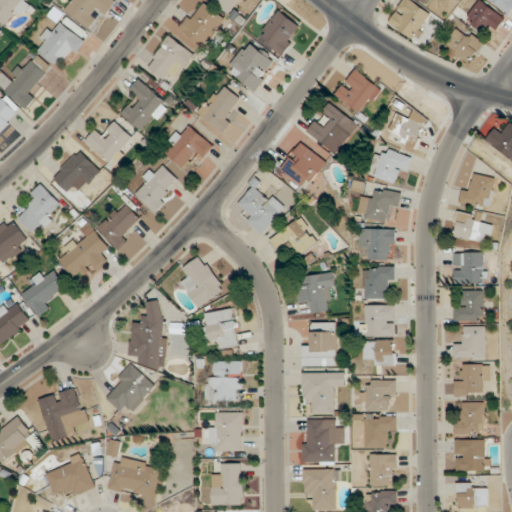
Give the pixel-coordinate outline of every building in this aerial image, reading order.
[(0,0),(0,21),(9,29),(31,0),(0,0)] [(117,0),(116,0),(67,0),(61,10),(94,33),(117,0)] [(241,0),(211,0),(230,14),(241,0)] [(433,15),(410,0),(404,0),(389,23),(416,40),(433,15)] [(482,32),(488,24),(496,31),(506,19),(482,0),(481,0),(466,19),(482,32)] [(511,0),(491,0),(510,13),(511,9),(511,0)] [(181,30),(205,47),(225,18),(200,1),(181,30)] [(259,37),(283,56),(304,30),(280,11),(259,37)] [(62,56),(67,61),(85,44),(65,23),(38,48),(53,65),(62,56)] [(485,44),(461,26),(447,46),(471,64),(485,44)] [(172,87),(196,54),(170,36),(146,68),(172,87)] [(257,92),(278,62),(248,42),(227,72),(257,92)] [(40,95),(33,89),(47,74),(31,60),(4,90),(26,110),(40,95)] [(384,89),(356,69),(336,96),(364,116),(384,89)] [(169,104),(140,80),(131,91),(138,98),(122,116),(144,134),(169,104)] [(240,97),(221,84),(199,115),(223,133),(235,117),(229,112),(240,97)] [(0,103),(0,133),(21,113),(6,98),(0,103)] [(353,120),(329,103),(323,112),(329,117),(325,124),(318,119),(308,132),(332,149),(353,120)] [(410,120),(399,114),(390,130),(402,137),(399,144),(413,152),(431,120),(415,111),(410,120)] [(511,122),(510,121),(506,132),(494,128),(487,147),(511,156),(511,122)] [(136,139),(115,123),(106,136),(97,129),(86,144),(115,167),(136,139)] [(183,169),(196,155),(202,160),(214,146),(188,124),(164,153),(183,169)] [(328,163),(302,143),(281,170),(306,190),(328,163)] [(405,176),(413,158),(385,147),(373,175),(395,184),(399,174),(405,176)] [(89,186),(103,172),(81,150),(53,178),(68,193),(82,179),(89,186)] [(181,181),(161,164),(134,194),(154,212),(181,181)] [(465,185),(461,203),(490,209),(496,179),(476,174),(473,187),(465,185)] [(28,199),(34,205),(20,219),(37,236),(58,215),(54,210),(61,203),(42,184),(28,199)] [(248,222),(263,236),(286,210),(257,184),(239,204),(253,216),(248,222)] [(402,193),(375,190),(374,199),(363,197),(360,218),(388,221),(390,210),(400,211),(402,193)] [(114,248),(144,222),(127,202),(96,229),(90,223),(82,230),(85,234),(65,252),(68,256),(61,262),(78,282),(106,258),(102,253),(111,246),(114,248)] [(454,237),(489,244),(492,225),(482,223),(484,217),(459,212),(454,237)] [(289,244),(300,257),(320,241),(301,217),(271,241),(279,251),(289,244)] [(0,265),(2,268),(25,252),(19,244),(27,238),(16,222),(6,229),(1,221),(0,221),(0,265)] [(362,251),(368,251),(368,260),(396,260),(396,229),(362,229),(362,251)] [(487,253),(456,253),(456,285),(487,285),(487,253)] [(185,268),(191,278),(183,283),(200,308),(227,290),(203,256),(185,268)] [(396,267),(366,267),(366,301),(387,301),(387,288),(396,288),(396,267)] [(55,306),(49,297),(67,286),(57,271),(48,278),(46,276),(21,292),(38,317),(55,306)] [(334,312),(331,274),(305,276),(306,286),(298,287),(300,306),(310,305),(311,314),(334,312)] [(456,321),(485,321),(485,291),(465,291),(465,302),(456,302),(456,321)] [(139,367),(166,369),(169,338),(161,337),(164,302),(150,301),(148,315),(143,315),(143,324),(133,323),(130,356),(140,356),(139,367)] [(19,304),(11,310),(5,302),(0,305),(0,349),(34,322),(19,304)] [(397,306),(364,306),(364,337),(397,337),(397,306)] [(204,314),(208,341),(220,339),(221,349),(242,345),(235,308),(204,314)] [(313,344),(304,344),(304,367),(337,367),(337,322),(313,322),(313,344)] [(487,359),(487,326),(465,326),(465,346),(457,346),(457,359),(487,359)] [(397,340),(366,340),(366,366),(397,366),(397,340)] [(235,402),(235,392),(243,392),(243,361),(216,361),(216,381),(207,381),(207,402),(235,402)] [(135,412),(158,386),(133,363),(104,397),(122,413),(128,406),(135,412)] [(482,395),(482,385),(490,385),(490,365),(465,365),(465,374),(455,374),(455,395),(482,395)] [(314,414),(336,414),(336,388),(345,388),(345,373),(303,373),(303,403),(314,403),(314,414)] [(397,381),(364,381),(364,411),(397,411),(397,381)] [(51,443),(79,436),(77,425),(88,422),(80,388),(40,398),(51,443)] [(460,435),(487,435),(487,402),(460,402),(460,435)] [(245,451),(245,414),(212,414),(212,443),(221,443),(221,451),(245,451)] [(0,429),(0,460),(3,464),(34,441),(17,417),(0,429)] [(388,449),(388,438),(397,438),(397,417),(367,417),(367,449),(388,449)] [(305,464),(335,464),(336,445),(345,445),(345,429),(336,429),(336,420),(306,419),(305,464)] [(490,440),(457,440),(457,471),(490,471),(490,440)] [(372,486),(397,486),(397,454),(372,454),(372,486)] [(57,501),(96,486),(85,457),(46,472),(57,501)] [(158,499),(164,465),(116,457),(110,491),(158,499)] [(213,506),(246,506),(246,463),(224,463),(224,474),(213,474),(213,506)] [(304,469),(304,499),(314,499),(314,511),(339,511),(339,469),(304,469)] [(458,484),(458,510),(489,510),(489,484),(458,484)] [(369,491),(369,511),(398,511),(398,491),(369,491)]
